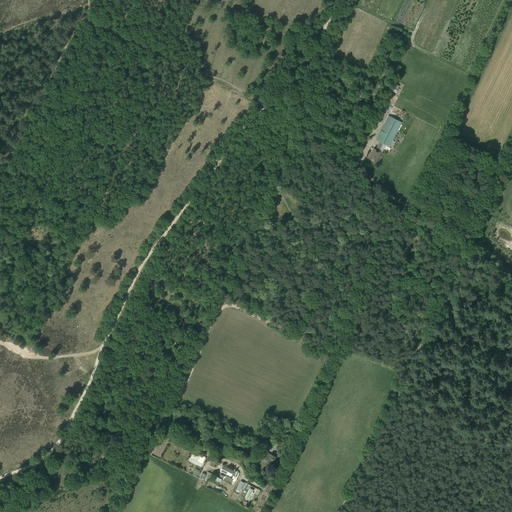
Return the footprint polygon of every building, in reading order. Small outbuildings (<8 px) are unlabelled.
[(397,95),(399,92),(401,87),(393,83),(389,91),(397,95)] [(387,107),(382,105),(378,114),(382,116),(387,107)] [(402,122),(388,115),(375,140),(389,147),(402,122)] [(381,152),(379,151),(380,149),(377,148),(376,150),(373,149),(368,158),(376,162),(381,152)] [(271,454),(270,454),(265,452),(262,459),(265,460),(264,461),(267,463),(267,461),(272,463),(276,456),(271,454)] [(192,456),(189,461),(200,466),(204,460),(200,458),(199,460),(192,456)] [(191,469),(180,463),(180,464),(177,468),(189,474),(191,469)] [(223,465),(220,471),(231,476),(234,471),(223,465)] [(221,474),(219,478),(234,484),(236,480),(221,474)] [(268,484),(263,492),(268,494),(272,486),(268,484)] [(250,487),(245,497),(249,499),(254,489),(250,487)]
